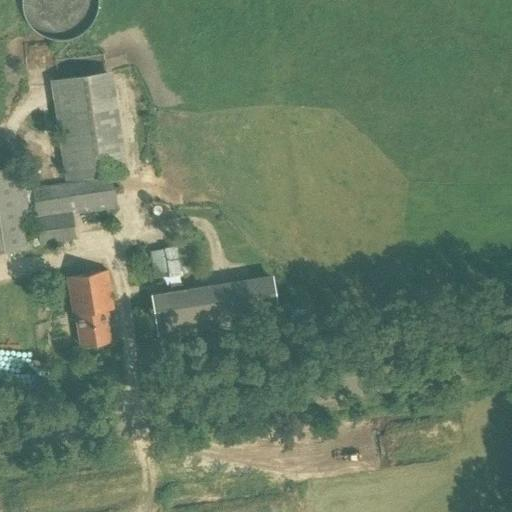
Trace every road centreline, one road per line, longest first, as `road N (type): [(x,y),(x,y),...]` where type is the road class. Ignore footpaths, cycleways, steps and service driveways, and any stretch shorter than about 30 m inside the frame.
road 1 (unclassified): [(0,443),(511,362)]
road 2 (track): [(0,270),(113,249),(123,287),(130,422)]
